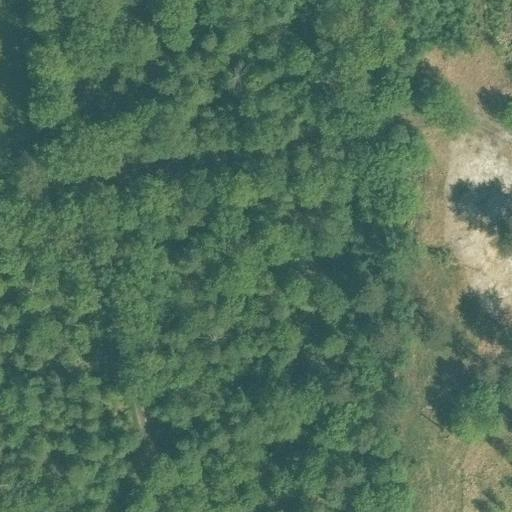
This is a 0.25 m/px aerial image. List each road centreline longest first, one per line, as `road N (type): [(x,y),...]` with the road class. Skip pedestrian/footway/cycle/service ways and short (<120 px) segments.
road 1 (track): [(511,139),(463,113),(88,181)]
road 2 (track): [(88,181),(82,208),(169,511)]
